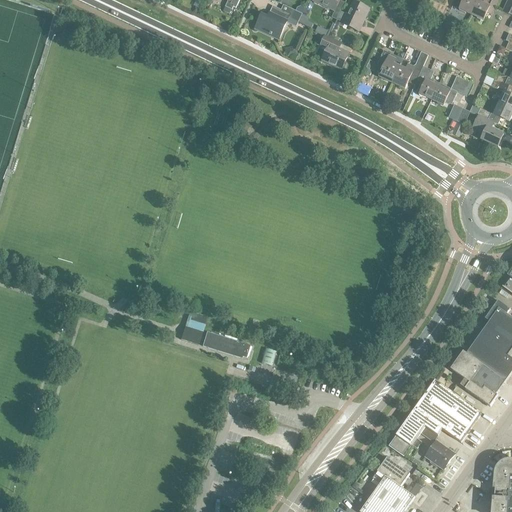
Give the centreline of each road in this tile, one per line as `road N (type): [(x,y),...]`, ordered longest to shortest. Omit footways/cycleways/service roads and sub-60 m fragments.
road 1 (primary): [(412,152),(326,97),(117,0)]
road 2 (unclassified): [(291,511),(439,323)]
road 3 (residential): [(483,73),(391,33),(394,0)]
